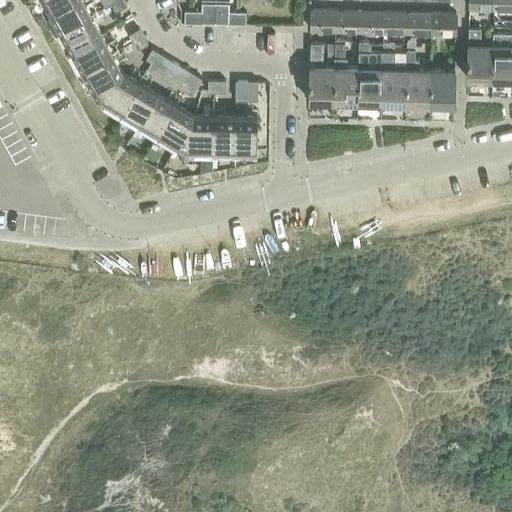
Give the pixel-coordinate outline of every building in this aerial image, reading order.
[(41,0),(50,15),(77,0),(41,0)] [(77,0),(50,15),(61,34),(91,17),(81,0),(77,0)] [(122,0),(121,0),(111,6),(115,12),(126,6),(122,0)] [(511,0),(493,0),(493,8),(511,8),(511,0)] [(194,23),(216,24),(216,2),(197,2),(197,11),(194,11),(194,23)] [(216,24),(237,24),(237,12),(225,12),(225,2),(216,2),(216,24)] [(310,29),(335,30),(335,9),(311,8),(310,29)] [(335,30),(363,31),(363,10),(335,9),(335,30)] [(363,31),(382,32),(383,11),(363,10),(363,31)] [(181,23),(194,23),(194,11),(181,11),(181,23)] [(382,32),(403,32),(404,11),(383,11),(382,32)] [(410,32),(430,33),(431,12),(411,11),(404,11),(403,32),(410,32)] [(431,12),(430,33),(455,34),(455,13),(431,12)] [(61,34),(71,52),(101,36),(91,17),(61,34)] [(492,79),(511,79),(511,43),(505,44),(505,32),(497,31),(497,21),(493,21),(493,43),(492,79)] [(469,29),(468,43),(467,79),(492,79),(493,43),(480,43),(480,29),(469,29)] [(127,36),(132,43),(142,38),(138,30),(127,36)] [(71,52),(82,71),(112,54),(101,36),(71,52)] [(404,104),(428,105),(429,69),(417,69),(418,59),(415,59),(415,36),(411,36),(406,40),(405,68),(404,104)] [(142,38),(132,43),(136,51),(147,45),(142,38)] [(333,102),(357,102),(358,67),(346,67),(346,56),(344,56),(344,38),(334,38),(334,43),(334,55),(334,66),(333,102)] [(357,102),(380,103),(381,68),(370,67),(370,51),(366,51),(367,40),(358,40),(358,67),(357,102)] [(308,101),(333,102),(334,66),(322,66),(323,42),(310,41),(308,101)] [(380,103),(404,104),(405,68),(393,68),(394,42),(382,42),(381,68),(380,103)] [(146,68),(147,69),(151,62),(153,64),(160,53),(152,48),(146,58),(151,61),(146,68)] [(147,69),(166,80),(176,63),(160,53),(153,64),(151,62),(147,69)] [(82,71),(97,98),(122,73),(112,54),(82,71)] [(166,80),(184,91),(194,74),(176,63),(166,80)] [(429,69),(428,105),(453,105),(454,70),(429,69)] [(97,98),(122,114),(140,84),(122,73),(97,98)] [(194,74),(184,91),(191,95),(202,78),(194,74)] [(235,79),(235,98),(258,98),(258,79),(235,79)] [(207,92),(216,93),(216,81),(207,81),(207,92)] [(216,81),(216,93),(225,93),(225,81),(216,81)] [(122,114),(140,125),(158,94),(140,84),(122,114)] [(140,125),(158,135),(176,105),(158,94),(140,125)] [(158,135),(177,147),(193,116),(176,105),(158,135)] [(211,152),(214,152),(215,116),(193,116),(177,147),(185,152),(202,152),(211,152)] [(214,152),(236,153),(236,116),(215,116),(214,152)] [(236,116),(236,153),(257,153),(258,116),(236,116)] [(202,152),(202,169),(211,169),(211,152),(202,152)]
